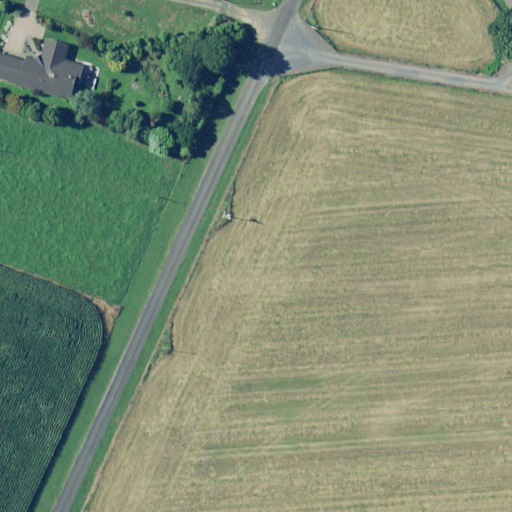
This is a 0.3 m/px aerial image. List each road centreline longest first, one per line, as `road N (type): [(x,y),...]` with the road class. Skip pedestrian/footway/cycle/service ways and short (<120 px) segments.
road 1 (unclassified): [(53,511),(293,0)]
road 2 (track): [(275,42),(511,78)]
